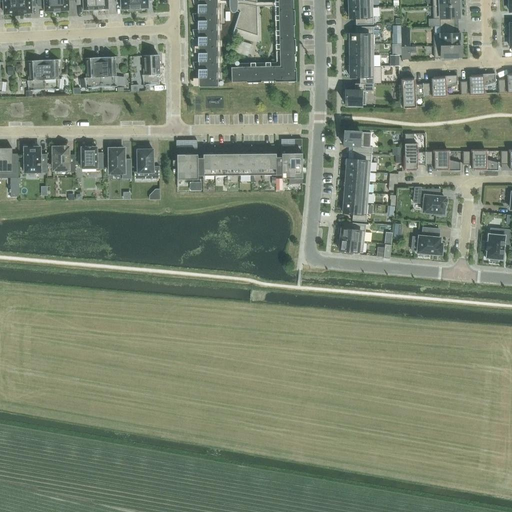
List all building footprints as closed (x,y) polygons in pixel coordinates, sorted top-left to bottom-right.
[(12,16),(17,15),(16,0),(0,0),(0,8),(4,8),(4,14),(12,13),(12,16)] [(35,0),(16,0),(17,15),(23,15),(23,13),(31,13),(30,7),(35,6),(35,0)] [(53,12),(57,12),(56,0),(37,0),(37,1),(38,1),(43,1),(44,12),(53,12)] [(74,0),(56,0),(57,12),(59,12),(59,11),(68,11),(69,11),(69,10),(68,1),(74,1),(74,0)] [(92,10),(95,10),(94,0),(76,0),(77,5),(83,4),(83,10),(92,10)] [(94,0),(95,10),(99,10),(99,9),(108,9),(108,3),(113,3),(113,0),(94,0)] [(129,10),(134,10),(134,0),(115,0),(116,2),(122,2),(122,8),(129,8),(129,10)] [(153,0),(134,0),(134,10),(140,10),(140,7),(147,7),(146,1),(153,1),(153,0)] [(197,0),(198,4),(197,4),(197,30),(198,30),(198,37),(197,37),(197,46),(198,46),(198,53),(197,53),(197,62),(198,62),(198,69),(197,69),(197,78),(198,78),(198,87),(217,87),(217,22),(221,22),(221,5),(217,5),(216,0),(197,0)] [(228,0),(229,0),(229,5),(229,7),(229,8),(230,11),(230,12),(231,12),(233,13),(234,13),(235,12),(236,11),(239,12),(231,36),(232,36),(235,29),(257,36),(256,0),(242,0),(243,0),(237,0),(236,0),(228,0)] [(230,67),(231,82),(245,82),(245,83),(261,83),(261,82),(274,81),(274,82),(293,83),(294,82),(296,82),(295,68),(294,54),(295,54),(295,39),(294,39),(294,26),(294,10),(293,10),(292,0),(277,0),(280,66),(230,67)] [(432,0),(433,6),(432,6),(432,7),(433,7),(433,19),(440,18),(440,25),(453,25),(453,18),(459,18),(459,15),(461,15),(461,6),(462,6),(462,5),(461,5),(460,0),(432,0)] [(373,7),(349,8),(349,19),(355,19),(356,25),(373,25),(373,7)] [(350,45),(373,45),(373,27),(356,27),(356,34),(350,34),(350,45)] [(462,45),(462,37),(460,37),(460,34),(453,34),(453,27),(440,28),(441,34),(434,34),(434,46),(433,46),(433,47),(434,47),(434,58),(460,58),(460,55),(462,55),(462,46),(463,46),(463,45),(462,45)] [(249,51),(253,39),(240,35),(236,47),(249,51)] [(350,56),(374,56),(373,45),(350,45),(350,56)] [(140,56),(143,56),(144,75),(142,75),(144,85),(141,85),(159,85),(158,55),(140,55),(140,56)] [(100,57),(101,87),(119,87),(119,86),(117,86),(118,76),(115,76),(115,57),(118,57),(118,56),(100,57)] [(350,67),(374,67),(374,56),(350,56),(350,67)] [(84,88),(101,87),(100,57),(82,58),(82,59),(86,59),(87,78),(84,78),(86,87),(84,87),(84,88)] [(43,60),(44,90),(62,89),(62,88),(59,89),(60,79),(58,79),(57,60),(61,60),(61,59),(43,60)] [(26,91),(44,90),(43,60),(25,61),(25,62),(28,62),(29,81),(27,81),(29,90),(26,90),(26,91)] [(360,84),(374,84),(374,67),(350,67),(350,78),(359,78),(360,84)] [(483,92),(483,86),(494,82),(495,82),(495,74),(476,75),(476,76),(468,77),(469,81),(460,82),(460,95),(486,94),(486,92),(483,92)] [(511,74),(506,75),(506,79),(498,80),(498,93),(511,92),(511,74)] [(445,88),(457,84),(458,84),(457,75),(438,76),(438,78),(431,78),(431,83),(424,83),(423,83),(423,97),(449,96),(448,94),(446,94),(445,88)] [(423,97),(423,83),(422,83),(422,84),(414,84),(414,79),(409,80),(409,78),(402,78),(403,108),(415,107),(415,97),(423,97)] [(374,84),(360,84),(355,84),(354,91),(345,90),(345,105),(366,105),(366,91),(374,91),(374,84)] [(354,153),(371,154),(372,147),(364,147),(365,132),(344,131),(343,146),(353,146),(352,153),(354,153)] [(426,165),(425,152),(417,152),(417,144),(414,144),(414,134),(405,134),(405,172),(412,172),(412,170),(417,170),(417,165),(425,165),(426,165)] [(39,155),(39,148),(34,148),(34,146),(26,146),(26,148),(25,148),(25,172),(39,172),(39,173),(47,173),(46,155),(39,155)] [(53,148),(53,170),(67,169),(67,172),(75,172),(74,155),(68,155),(68,148),(66,148),(66,147),(61,147),(61,148),(53,148)] [(103,169),(103,153),(97,153),(97,147),(92,147),(86,147),(81,147),(81,153),(79,153),(79,161),(81,161),(81,168),(96,168),(96,169),(103,169)] [(12,148),(0,148),(0,172),(10,172),(10,178),(10,189),(9,189),(9,192),(10,192),(10,197),(19,197),(18,178),(18,154),(12,154),(12,148)] [(139,150),(137,150),(137,173),(145,173),(146,179),(159,179),(159,166),(153,166),(153,149),(145,150),(145,148),(139,148),(139,150)] [(124,149),(109,149),(109,173),(122,173),(122,179),(131,179),(131,163),(124,163),(124,149)] [(486,159),(486,153),(488,153),(488,151),(463,151),(463,165),(472,165),(472,169),(479,169),(479,171),(498,171),(498,162),(497,162),(486,159)] [(511,151),(500,151),(500,164),(509,164),(509,169),(511,168),(511,151)] [(448,160),(448,154),(451,154),(451,152),(425,152),(426,165),(427,165),(434,165),(434,170),(441,170),(441,171),(460,171),(460,162),(459,162),(448,160)] [(197,154),(176,154),(176,180),(197,180),(197,176),(203,176),(251,176),(253,176),(262,175),(263,175),(276,175),(281,175),(281,179),(289,179),(289,184),(302,183),(302,178),(302,153),(281,153),(281,157),(276,157),(276,153),(202,154),(202,158),(197,158),(197,154)] [(370,172),(371,154),(354,153),(353,159),(347,159),(346,170),(370,172)] [(369,183),(370,172),(346,170),(345,181),(369,183)] [(397,184),(398,174),(389,174),(388,190),(393,191),(394,184),(397,184)] [(368,194),(369,183),(345,181),(345,192),(368,194)] [(439,197),(439,189),(421,190),(421,188),(414,188),(413,203),(414,203),(415,202),(414,202),(414,195),(425,196),(423,212),(434,213),(434,215),(445,216),(445,208),(444,208),(444,205),(445,205),(445,200),(444,199),(444,198),(439,197)] [(367,205),(368,194),(345,192),(344,203),(367,205)] [(366,222),(367,205),(344,203),(343,214),(352,214),(352,221),(366,222)] [(340,239),(364,242),(366,224),(352,223),(351,229),(341,228),(338,228),(338,234),(341,235),(340,239)] [(386,238),(394,238),(395,228),(387,227),(386,238)] [(437,229),(423,228),(422,237),(419,237),(417,254),(428,255),(428,253),(440,254),(441,244),(439,244),(439,239),(436,238),(437,229)] [(510,230),(497,229),(496,235),(488,234),(487,242),(486,242),(486,243),(484,242),(484,249),(485,250),(486,250),(486,258),(490,259),(490,261),(497,262),(498,259),(502,260),(504,244),(509,245),(510,230)] [(363,253),(364,242),(340,239),(339,251),(363,253)]
